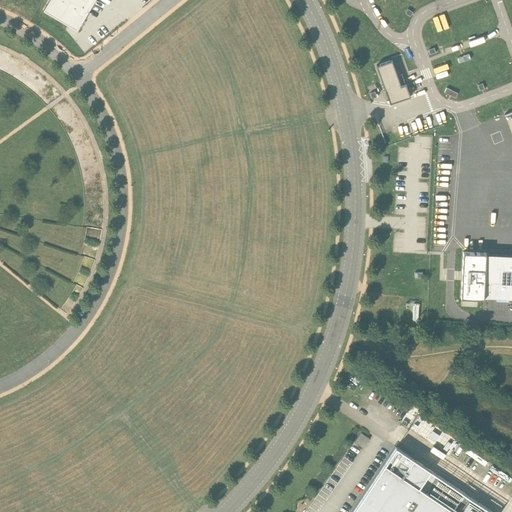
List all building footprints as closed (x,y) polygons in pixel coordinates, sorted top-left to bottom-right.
[(95,0),(49,0),(43,12),(71,28),(77,31),(95,0)] [(414,11),(408,8),(405,13),(411,16),(414,11)] [(471,59),(469,53),(458,57),(459,62),(471,59)] [(394,60),(378,65),(392,103),(412,96),(407,83),(403,85),(394,60)] [(456,98),(459,92),(447,87),(445,93),(456,98)] [(489,249),(462,249),(458,299),(511,300),(511,254),(490,254),(489,249)] [(424,271),(415,271),(415,279),(424,279),(424,271)] [(420,304),(405,304),(404,318),(420,318),(420,304)] [(357,441),(365,447),(371,439),(364,433),(357,441)] [(493,511),(396,447),(353,511),(493,511)]
